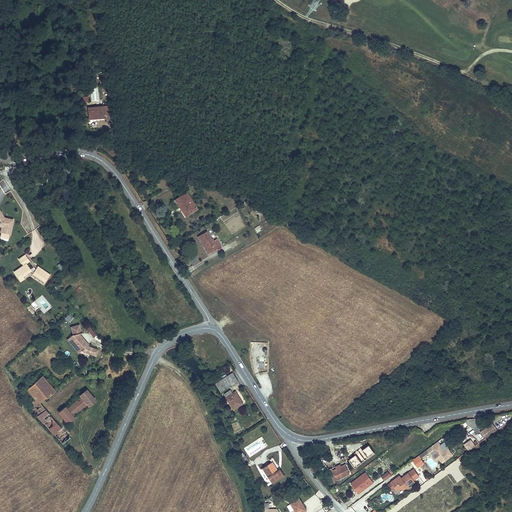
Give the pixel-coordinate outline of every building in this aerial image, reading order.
[(106,86),(100,87),(101,92),(103,91),(105,99),(108,99),(106,86)] [(108,112),(90,115),(91,125),(97,125),(97,126),(107,125),(107,126),(112,126),(111,121),(110,122),(108,112)] [(197,210),(187,193),(175,200),(181,211),(183,210),(187,216),(197,210)] [(270,215),(258,208),(257,211),(269,218),(270,215)] [(0,227),(2,228),(0,230),(0,233),(8,235),(12,221),(2,219),(0,215),(0,227)] [(222,246),(217,238),(213,241),(212,239),(211,239),(206,232),(198,237),(203,244),(206,243),(207,245),(206,246),(211,253),(222,246)] [(25,253),(23,255),(33,269),(34,267),(25,253)] [(21,277),(30,271),(30,273),(30,274),(42,283),(48,275),(35,266),(34,267),(33,269),(23,255),(16,259),(21,265),(12,272),(15,277),(19,274),(21,277)] [(60,270),(65,267),(61,261),(57,264),(60,270)] [(19,274),(15,277),(18,282),(30,273),(30,271),(21,277),(19,274)] [(42,283),(30,274),(29,276),(41,285),(42,283)] [(73,317),(70,313),(63,318),(67,322),(73,317)] [(71,327),(73,335),(67,340),(78,354),(81,351),(96,356),(99,349),(88,346),(89,345),(80,333),(82,333),(80,325),(71,327)] [(93,337),(97,333),(89,326),(85,329),(93,337)] [(233,374),(217,384),(222,393),(239,382),(233,374)] [(41,377),(26,390),(35,401),(31,404),(34,408),(31,411),(36,417),(44,410),(39,404),(54,391),(41,377)] [(65,407),(58,413),(68,424),(95,400),(85,390),(79,395),(81,397),(67,409),(65,407)] [(230,392),(224,395),(227,399),(226,399),(234,411),(243,404),(237,394),(233,396),(230,392)] [(44,410),(36,417),(62,444),(70,437),(44,410)] [(495,422),(488,427),(493,434),(499,429),(495,422)] [(488,427),(483,431),(487,438),(493,434),(488,427)] [(250,457),(268,446),(262,437),(244,448),(250,457)] [(470,438),(463,444),(468,451),(475,445),(470,438)] [(433,450),(436,454),(439,459),(442,463),(453,455),(444,444),(443,444),(440,446),(438,442),(426,450),(429,453),(433,450)] [(424,463),(419,456),(413,460),(418,467),(424,463)] [(391,469),(396,465),(389,457),(384,461),(391,469)] [(273,461),(264,466),(272,480),(284,473),(281,469),(279,471),(273,461)] [(350,474),(345,465),(342,467),(338,469),(334,471),(335,473),(331,476),(334,482),(350,474)] [(418,476),(413,470),(401,479),(399,476),(391,482),(396,488),(398,491),(402,488),(404,486),(405,488),(409,485),(414,482),(414,481),(413,480),(418,476)] [(373,482),(366,472),(351,483),(358,493),(373,482)] [(389,472),(382,477),(385,481),(392,476),(389,472)] [(416,483),(414,481),(414,482),(409,485),(405,488),(406,488),(407,490),(410,487),(415,484),(416,483)] [(300,499),(291,504),(295,511),(305,511),(307,511),(300,499)]
